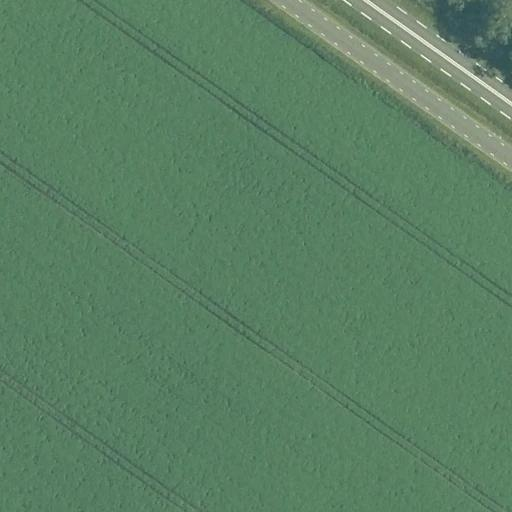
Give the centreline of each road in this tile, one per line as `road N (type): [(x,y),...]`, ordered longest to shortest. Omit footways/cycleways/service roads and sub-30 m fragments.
road 1 (unclassified): [(511,152),(300,0)]
road 2 (primary): [(511,97),(375,0)]
